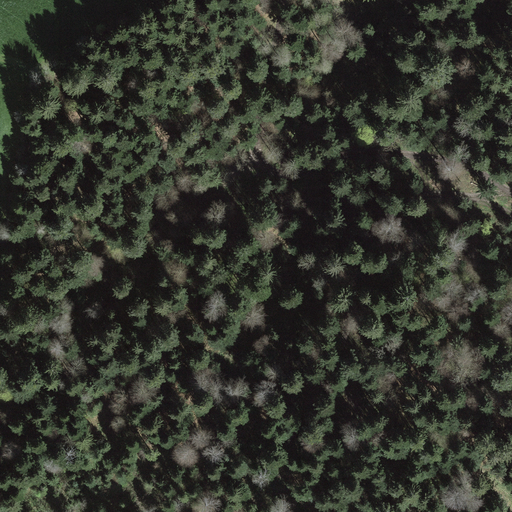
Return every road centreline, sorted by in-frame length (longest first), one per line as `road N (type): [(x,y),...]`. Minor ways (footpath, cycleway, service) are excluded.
road 1 (track): [(511,195),(417,195),(381,219),(356,253),(340,353),(344,391),(372,431),(393,486),(367,511)]
road 2 (track): [(284,0),(259,132),(271,168),(297,174),(364,149),(427,155),(511,180)]
